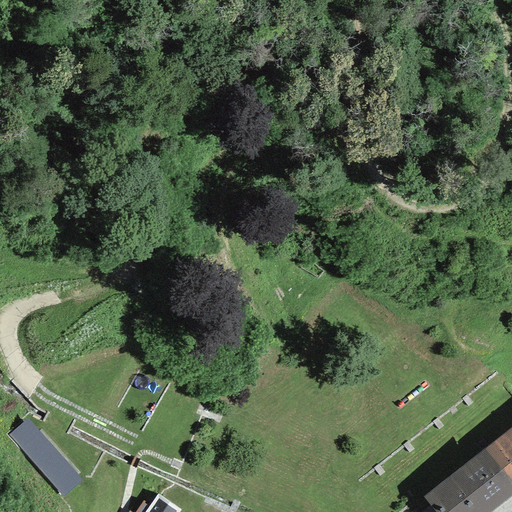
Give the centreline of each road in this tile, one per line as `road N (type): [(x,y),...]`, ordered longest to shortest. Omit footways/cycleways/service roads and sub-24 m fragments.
road 1 (track): [(361,150),(233,91),(165,117),(148,138),(148,221),(128,262),(6,325),(30,388)]
road 2 (track): [(361,150),(409,206),(442,209),(469,200),(497,151),(507,60),(494,0)]
